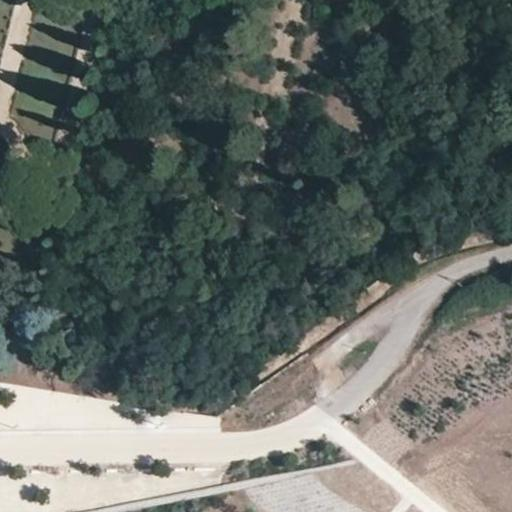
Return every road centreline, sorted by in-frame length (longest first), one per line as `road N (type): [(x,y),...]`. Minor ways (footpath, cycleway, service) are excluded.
road 1 (unclassified): [(231,449),(259,448),(335,409),(459,267),(511,253)]
road 2 (unclassified): [(231,449),(0,451)]
